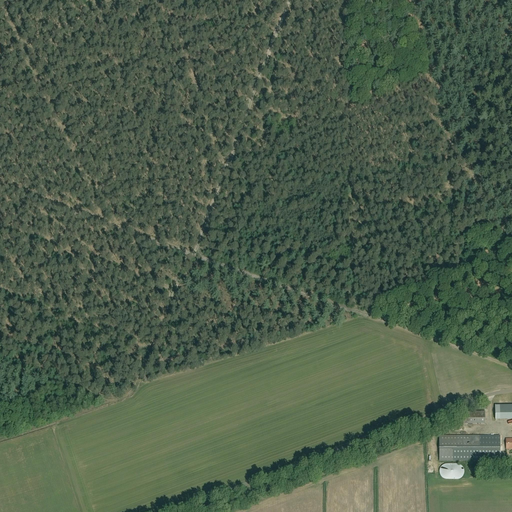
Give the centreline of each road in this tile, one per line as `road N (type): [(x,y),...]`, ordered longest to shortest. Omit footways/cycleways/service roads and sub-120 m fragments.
road 1 (unclassified): [(170,511),(511,391)]
road 2 (track): [(192,255),(511,366)]
road 3 (track): [(185,252),(132,391),(0,430)]
road 4 (track): [(286,0),(192,255)]
road 5 (track): [(185,252),(93,0)]
road 6 (track): [(101,223),(1,0)]
road 7 (track): [(0,186),(192,255)]
road 8 (track): [(226,165),(193,74),(273,39)]
road 9 (track): [(172,289),(0,230)]
road 10 (track): [(150,345),(0,294)]
road 11 (track): [(0,54),(119,0)]
road 12 (track): [(0,358),(123,398)]
